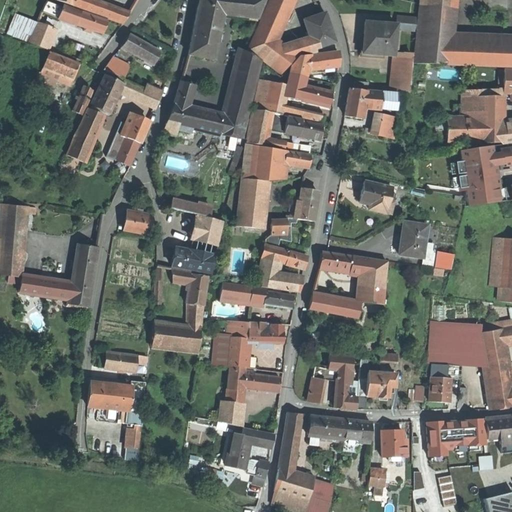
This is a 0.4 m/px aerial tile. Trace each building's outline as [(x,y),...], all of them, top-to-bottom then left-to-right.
[(128,13),(92,0),(76,0),(74,7),(122,24),(128,13)] [(198,0),(197,5),(224,10),(226,0),(198,0)] [(264,0),(226,0),(224,10),(223,15),(247,18),(257,20),(264,0)] [(268,0),(258,27),(269,35),(283,0),(268,0)] [(294,0),(283,0),(269,35),(276,41),(294,0)] [(447,40),(451,0),(419,0),(413,63),(445,64),(447,40)] [(41,12),(60,19),(64,9),(63,9),(45,2),(41,12)] [(214,60),(223,15),(224,10),(197,5),(193,29),(187,55),(214,60)] [(60,19),(76,25),(80,12),(64,6),(63,9),(64,9),(60,19)] [(76,25),(102,34),(104,28),(106,21),(80,12),(76,25)] [(310,37),(314,49),(322,46),(333,42),(331,34),(328,26),(324,27),(319,15),(304,20),(310,37)] [(7,35),(29,43),(33,33),(36,25),(14,17),(7,35)] [(245,52),(257,20),(247,18),(239,48),(245,52)] [(362,53),(392,55),(395,25),(364,22),(363,38),(362,53)] [(36,25),(33,33),(51,40),(55,29),(37,23),(36,25)] [(269,35),(258,27),(248,48),(281,73),(295,56),(283,47),(276,41),(269,35)] [(29,43),(47,50),(51,40),(33,33),(29,43)] [(124,43),(121,48),(152,65),(159,52),(128,35),(124,43)] [(315,52),(314,49),(310,37),(283,47),(295,56),(315,52)] [(511,43),(447,40),(445,64),(511,66),(511,43)] [(335,50),(333,42),(322,46),(322,52),(335,50)] [(261,61),(245,52),(239,48),(222,115),(217,133),(218,133),(241,138),(261,61)] [(337,51),(310,54),(306,70),(337,66),(337,60),(337,51)] [(77,64),(48,53),(42,69),(51,73),(57,75),(71,80),(75,72),(77,64)] [(410,55),(394,53),(390,92),(397,92),(408,93),(411,63),(409,63),(410,55)] [(290,66),(288,74),(305,77),(306,70),(310,54),(299,56),(290,66)] [(129,66),(112,58),(103,70),(123,79),(124,79),(129,66)] [(49,77),(51,73),(42,69),(40,74),(49,77)] [(511,70),(503,71),(502,90),(502,93),(510,93),(511,93),(511,70)] [(53,79),(49,77),(40,74),(39,73),(33,89),(47,95),(53,79)] [(252,109),(266,112),(266,110),(282,114),(283,107),(286,98),(288,86),(286,85),(268,81),(267,75),(260,74),(252,109)] [(288,74),(286,85),(288,86),(286,98),(300,101),(303,86),(305,77),(288,74)] [(70,84),(71,80),(57,75),(56,79),(70,84)] [(90,106),(108,114),(118,93),(122,84),(121,83),(104,76),(90,106)] [(123,79),(121,83),(122,84),(118,93),(154,109),(160,95),(144,88),(124,79),(123,79)] [(180,81),(174,103),(186,106),(192,85),(180,81)] [(146,83),(144,88),(160,95),(162,90),(146,83)] [(331,93),(303,86),(300,101),(328,107),(330,100),(331,93)] [(73,111),(80,115),(91,90),(83,87),(73,111)] [(366,91),(348,88),(346,102),(344,116),(362,119),(364,108),(366,91)] [(366,90),(366,91),(364,108),(380,109),(380,105),(381,92),(366,90)] [(446,143),(503,143),(503,128),(502,96),(494,96),(494,90),(461,90),(461,116),(446,117),(446,143)] [(381,91),(381,92),(380,105),(396,107),(397,92),(390,92),(381,91)] [(218,136),(218,133),(217,133),(222,115),(186,106),(174,103),(170,113),(166,123),(178,126),(191,129),(218,136)] [(322,116),(283,107),(282,114),(321,123),(322,116)] [(64,154),(82,162),(102,115),(85,108),(64,154)] [(72,116),(43,109),(39,127),(67,134),(70,125),(72,116)] [(246,142),(266,146),(267,140),(272,114),(252,110),(246,142)] [(78,120),(80,115),(73,111),(72,116),(70,125),(73,126),(75,118),(78,120)] [(380,115),(380,118),(377,135),(386,137),(389,116),(380,115)] [(123,128),(127,130),(129,127),(144,133),(148,122),(134,116),(133,118),(128,116),(123,128)] [(397,118),(389,116),(386,137),(393,138),(397,118)] [(284,133),(292,135),(295,120),(295,119),(287,117),(286,120),(285,126),(284,133)] [(380,118),(373,117),(371,131),(370,134),(377,135),(380,118)] [(292,135),(319,140),(321,133),(322,126),(295,120),(292,135)] [(176,134),(177,129),(178,126),(166,123),(163,131),(176,134)] [(144,133),(129,127),(127,130),(116,157),(116,160),(130,166),(137,148),(144,133)] [(503,143),(511,142),(510,127),(503,128),(503,143)] [(292,145),(267,140),(266,146),(291,150),(292,145)] [(241,178),(266,181),(269,148),(245,143),(240,178),(241,178)] [(293,143),(293,145),(303,147),(302,153),(308,153),(309,145),(293,143)] [(469,205),(503,201),(499,166),(511,164),(511,145),(497,147),(496,145),(461,149),(462,160),(451,162),(454,188),(467,187),(469,205)] [(280,179),(283,164),(284,151),(285,151),(269,148),(266,181),(280,179)] [(283,164),(307,168),(308,164),(308,162),(309,155),(284,151),(283,164)] [(260,228),(266,181),(241,178),(236,225),(260,228)] [(391,188),(364,181),(361,192),(358,202),(369,204),(368,209),(385,213),(389,198),(391,188)] [(296,218),(312,221),(315,207),(317,191),(300,189),(299,197),(296,218)] [(141,206),(150,207),(148,198),(141,197),(141,206)] [(295,223),(296,218),(299,197),(295,197),(294,206),(289,205),(288,211),(290,212),(289,217),(285,217),(285,220),(285,222),(286,222),(287,233),(270,234),(265,239),(264,243),(277,247),(279,239),(290,242),(290,223),(295,223)] [(209,207),(171,198),(169,207),(207,216),(209,207)] [(394,199),(389,198),(385,213),(390,214),(394,199)] [(0,274),(21,276),(27,206),(1,204),(0,222),(0,274)] [(151,216),(127,211),(125,221),(124,229),(148,234),(151,216)] [(222,221),(196,215),(190,239),(216,246),(222,221)] [(270,223),(270,234),(287,233),(286,222),(285,222),(270,223)] [(426,225),(402,222),(400,236),(404,236),(401,254),(422,257),(424,242),(426,225)] [(511,238),(494,237),(490,286),(498,287),(497,302),(511,303),(511,238)] [(433,244),(424,242),(422,257),(420,265),(433,267),(436,252),(432,251),(433,244)] [(77,244),(71,284),(69,300),(68,303),(87,306),(91,279),(96,247),(77,244)] [(263,245),(261,258),(278,262),(302,268),(304,262),(305,256),(263,245)] [(207,254),(174,248),(172,256),(171,265),(191,269),(191,270),(204,272),(207,254)] [(452,254),(436,252),(433,267),(450,269),(452,254)] [(350,257),(321,253),(320,260),(319,267),(349,272),(350,257)] [(213,255),(207,254),(204,272),(210,273),(213,255)] [(354,257),(354,258),(353,272),(359,273),(357,301),(382,305),(386,262),(354,257)] [(255,285),(272,288),(275,276),(278,262),(261,258),(255,285)] [(190,271),(169,267),(171,282),(187,284),(189,273),(190,274),(190,271)] [(202,306),(207,276),(190,274),(189,273),(187,284),(184,303),(186,303),(202,306)] [(71,284),(21,276),(19,292),(69,300),(71,284)] [(272,288),(297,293),(300,280),(275,276),(272,288)] [(153,303),(159,304),(161,281),(154,281),(153,303)] [(217,317),(232,319),(236,285),(222,283),(217,317)] [(248,321),(251,296),(252,287),(236,285),(232,319),(248,321)] [(251,296),(263,298),(264,291),(265,289),(252,287),(251,296)] [(278,293),(264,291),(263,298),(262,305),(288,308),(289,302),(290,294),(278,293)] [(344,302),(311,296),(308,309),(342,315),(344,302)] [(354,304),(344,302),(342,315),(352,317),(354,304)] [(199,327),(202,306),(186,303),(185,325),(199,327)] [(196,353),(199,327),(185,325),(169,323),(153,321),(150,347),(196,353)] [(230,332),(230,334),(229,336),(246,338),(247,332),(247,322),(231,321),(230,332)] [(257,322),(247,322),(247,332),(257,332),(257,331),(257,327),(257,322)] [(426,364),(446,364),(459,364),(481,367),(476,333),(476,326),(429,324),(426,364)] [(503,346),(511,344),(511,326),(501,329),(503,346)] [(511,399),(511,390),(503,346),(501,329),(476,333),(481,367),(488,409),(501,408),(511,406),(511,399)] [(281,338),(281,332),(270,331),(257,331),(257,332),(256,342),(268,343),(281,343),(281,338)] [(246,342),(256,342),(257,332),(247,332),(246,338),(246,342)] [(230,334),(215,333),(212,363),(227,365),(229,336),(230,334)] [(245,354),(246,342),(246,338),(229,336),(227,365),(247,367),(247,361),(248,361),(249,355),(245,354)] [(135,356),(105,352),(105,360),(104,368),(133,372),(134,363),(135,356)] [(377,361),(395,362),(396,355),(378,353),(377,361)] [(135,354),(135,356),(134,363),(145,364),(146,356),(135,354)] [(326,370),(336,371),(350,372),(352,357),(328,354),(326,370)] [(446,364),(446,366),(445,379),(449,379),(458,378),(459,364),(446,364)] [(430,365),(429,377),(445,379),(446,366),(430,365)] [(306,402),(317,404),(324,368),(313,366),(306,402)] [(244,370),(228,369),(225,401),(240,403),(242,387),(244,370)] [(252,371),(244,370),(242,387),(250,388),(252,374),(252,371)] [(336,371),(335,383),(346,384),(349,385),(350,372),(336,371)] [(394,374),(365,372),(365,379),(364,396),(375,397),(374,398),(380,398),(387,399),(387,387),(393,388),(394,374)] [(278,377),(252,374),(250,388),(277,391),(278,383),(278,377)] [(437,402),(447,403),(449,379),(445,379),(429,377),(427,402),(437,402)] [(362,396),(364,396),(365,379),(357,378),(356,395),(362,396)] [(128,387),(89,382),(88,394),(87,405),(97,406),(140,411),(144,381),(129,379),(128,387)] [(346,384),(335,383),(332,407),(339,408),(344,408),(345,396),(346,389),(346,384)] [(423,386),(414,386),(414,390),(413,400),(422,401),(423,386)] [(365,399),(362,396),(356,395),(356,409),(364,410),(365,399)] [(355,397),(345,396),(344,408),(354,409),(355,397)] [(238,426),(240,403),(225,401),(221,401),(218,422),(238,426)] [(141,411),(140,411),(97,406),(96,419),(127,423),(140,424),(141,411)] [(286,413),(282,432),(295,434),(292,414),(286,413)] [(322,417),(309,416),(307,435),(334,438),(356,440),(358,421),(353,420),(322,417)] [(511,437),(511,431),(509,417),(484,419),(486,440),(498,438),(500,454),(511,451),(511,444),(511,438),(511,437)] [(481,420),(462,421),(462,428),(463,451),(464,458),(476,457),(484,456),(481,420)] [(370,422),(358,421),(356,440),(356,442),(367,443),(370,422)] [(137,448),(140,424),(127,423),(125,446),(137,448)] [(240,435),(238,442),(248,444),(251,444),(261,446),(267,446),(270,435),(241,428),(240,435)] [(455,452),(463,451),(462,428),(451,429),(452,447),(455,447),(455,452)] [(379,430),(378,456),(385,456),(399,456),(404,456),(404,441),(400,441),(400,430),(391,430),(379,430)] [(282,432),(276,468),(291,473),(297,435),(295,434),(282,432)] [(232,433),(230,440),(238,442),(240,435),(232,433)] [(356,442),(356,440),(334,438),(333,450),(355,452),(356,442)] [(245,458),(248,444),(238,442),(230,440),(225,464),(242,468),(245,458)] [(139,460),(139,448),(125,448),(125,459),(139,460)] [(426,448),(416,448),(416,480),(426,480),(426,475),(438,475),(438,448),(426,448)] [(477,466),(476,457),(464,458),(456,458),(452,458),(453,468),(477,466)] [(268,463),(248,459),(245,458),(242,468),(246,469),(245,473),(265,477),(266,470),(268,463)] [(276,468),(272,491),(280,494),(307,502),(313,480),(302,476),(291,473),(276,468)] [(371,470),(370,485),(385,486),(386,471),(371,470)] [(253,484),(263,486),(264,477),(254,476),(253,484)] [(326,511),(332,486),(313,480),(307,502),(280,494),(277,505),(298,511),(326,511)] [(270,503),(277,505),(280,494),(272,491),(270,503)] [(511,511),(511,493),(483,500),(485,511),(511,511)] [(439,497),(442,511),(450,510),(447,496),(439,497)]
